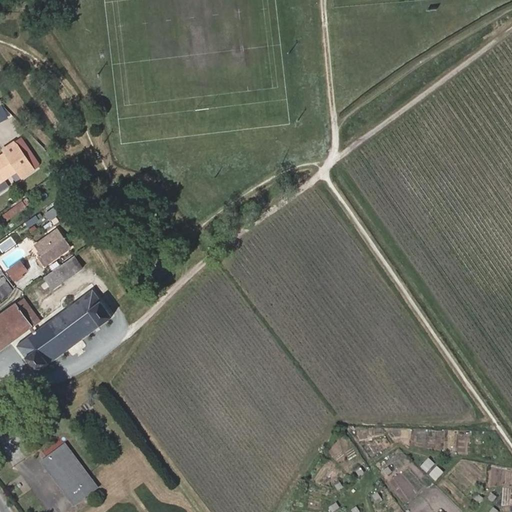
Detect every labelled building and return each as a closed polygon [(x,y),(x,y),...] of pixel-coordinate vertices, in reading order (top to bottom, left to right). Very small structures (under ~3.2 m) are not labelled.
[(21,138),(14,142),(17,144),(34,170),(38,167),(39,164),(21,138)] [(22,178),(34,170),(17,144),(14,142),(3,150),(5,154),(0,156),(0,182),(17,171),(22,178)] [(27,207),(22,201),(2,216),(5,219),(8,217),(10,220),(27,207)] [(52,218),(66,209),(61,201),(47,210),(52,218)] [(43,255),(40,258),(39,259),(45,266),(70,248),(57,230),(36,245),(41,252),(43,255)] [(75,257),(45,279),(53,290),(82,269),(75,257)] [(25,268),(18,259),(6,269),(14,280),(22,275),(27,271),(25,268)] [(0,292),(4,297),(16,288),(6,274),(0,278),(0,292)] [(93,290),(37,331),(33,334),(17,346),(37,373),(113,317),(93,290)] [(0,350),(30,329),(33,326),(41,321),(24,299),(0,316),(0,350)] [(13,451),(24,451),(25,436),(14,436),(13,451)] [(65,447),(96,489),(99,488),(68,445),(65,447)] [(43,463),(75,506),(96,489),(65,447),(43,463)] [(72,508),(75,506),(43,463),(41,466),(72,508)] [(365,474),(361,468),(356,472),(360,477),(365,474)] [(343,488),(340,483),(335,486),(338,492),(343,488)] [(381,498),(377,493),(372,497),(375,502),(381,498)] [(497,498),(492,494),(488,498),(493,502),(497,498)] [(483,499),(479,495),(475,500),(480,503),(483,499)] [(334,511),(340,508),(336,503),(331,507),(334,511)]
